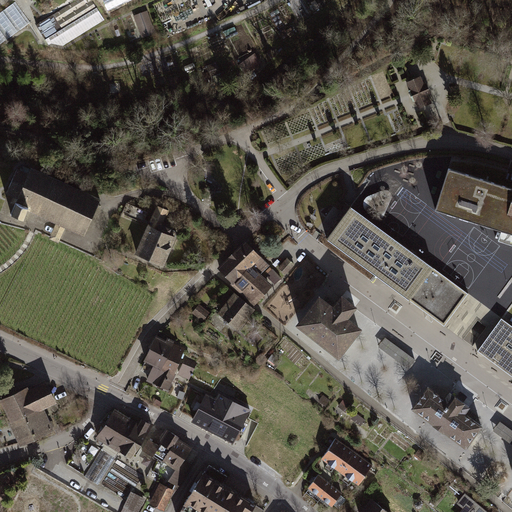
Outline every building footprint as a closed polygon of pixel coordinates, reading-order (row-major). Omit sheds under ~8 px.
[(63,29),(45,40),(49,44),(64,47),(105,22),(92,0),(78,0),(54,15),(63,29)] [(104,0),(109,10),(130,0),(104,0)] [(0,12),(0,45),(31,23),(15,2),(0,12)] [(145,10),(132,16),(140,38),(154,32),(145,10)] [(63,29),(54,15),(36,26),(45,40),(63,29)] [(409,89),(407,90),(412,101),(416,99),(419,107),(430,102),(427,95),(430,94),(427,88),(424,81),(422,82),(418,75),(405,81),(409,89)] [(18,195),(11,212),(17,215),(22,217),(26,209),(55,222),(64,227),(83,235),(100,198),(30,166),(27,172),(18,168),(7,191),(18,195)] [(511,187),(503,184),(448,167),(435,209),(500,230),(498,240),(509,244),(511,245),(511,187)] [(376,220),(379,221),(383,219),(392,199),(392,196),(390,193),(387,191),(384,191),(367,198),(364,202),(364,206),(365,210),(373,219),(376,220)] [(168,210),(157,205),(135,256),(163,268),(176,237),(169,235),(171,230),(162,226),(168,210)] [(351,210),(327,242),(360,266),(410,302),(434,270),(384,233),(351,210)] [(64,227),(55,222),(48,239),(56,243),(64,227)] [(247,245),(220,270),(254,302),(269,286),(259,276),(268,266),(247,245)] [(293,264),(285,257),(276,267),(284,274),(293,264)] [(273,269),(266,276),(275,284),(281,278),(273,269)] [(434,270),(410,302),(462,340),(464,338),(486,307),(434,270)] [(317,294),(293,324),(336,358),(360,328),(346,317),(355,306),(348,300),(339,293),(330,304),(317,294)] [(235,295),(219,315),(238,330),(254,310),(235,295)] [(203,322),(210,314),(200,304),(192,314),(203,322)] [(511,334),(501,327),(480,357),(511,378),(511,334)] [(376,346),(407,368),(413,359),(383,337),(376,346)] [(183,350),(156,338),(146,360),(154,364),(173,372),(183,350)] [(197,364),(186,359),(179,374),(190,379),(197,364)] [(147,380),(167,389),(174,373),(173,372),(154,364),(147,380)] [(27,388),(1,400),(10,421),(9,421),(19,444),(51,428),(41,407),(54,401),(45,383),(28,391),(27,388)] [(426,385),(408,408),(465,451),(483,427),(465,413),(470,408),(459,400),(449,392),(444,398),(426,385)] [(222,403),(205,393),(191,423),(234,446),(250,416),(223,402),(222,403)] [(136,422),(114,409),(95,439),(105,444),(121,453),(131,460),(139,448),(145,438),(152,425),(139,417),(136,422)] [(511,431),(498,422),(492,430),(511,445),(511,431)] [(179,438),(166,430),(157,445),(168,451),(161,463),(177,471),(192,449),(178,439),(179,438)] [(168,451),(157,445),(145,438),(139,448),(153,458),(161,463),(168,451)] [(373,464),(337,439),(322,461),(327,464),(325,467),(333,472),(335,470),(345,477),(343,480),(351,485),(353,482),(359,486),(373,464)] [(121,453),(105,444),(85,476),(100,486),(121,453)] [(423,456),(417,451),(413,455),(420,460),(423,456)] [(209,465),(184,505),(196,511),(262,511),(263,511),(224,485),(229,478),(209,465)] [(110,511),(112,508),(84,494),(82,497),(31,472),(10,511),(110,511)] [(319,476),(308,489),(332,508),(342,494),(319,476)] [(173,489),(160,482),(148,504),(162,511),(173,489)] [(139,511),(145,499),(131,492),(120,511),(139,511)] [(487,511),(466,494),(457,504),(463,509),(460,511),(487,511)] [(388,511),(371,499),(361,511),(388,511)]
